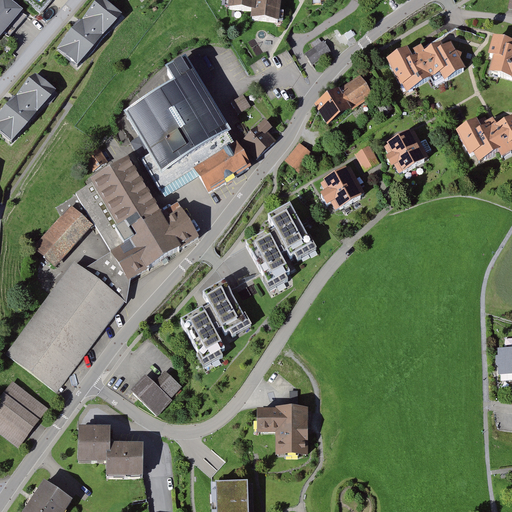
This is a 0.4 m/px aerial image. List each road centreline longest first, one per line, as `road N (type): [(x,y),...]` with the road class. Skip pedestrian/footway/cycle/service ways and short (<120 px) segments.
road 1 (residential): [(87,382),(287,146),(309,101),(339,66),(424,0)]
road 2 (residential): [(87,382),(149,423),(204,433),(240,404),(350,249)]
road 3 (residential): [(4,498),(87,382)]
